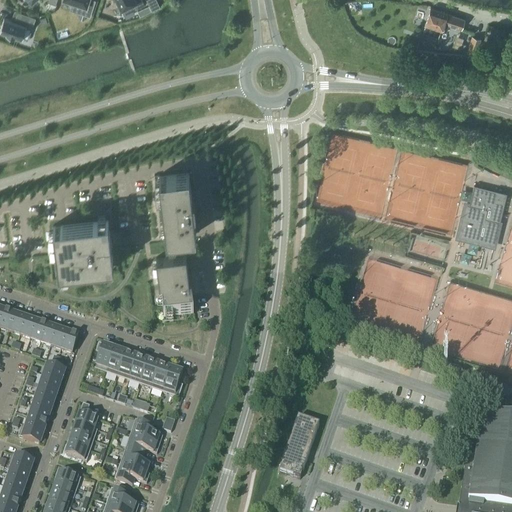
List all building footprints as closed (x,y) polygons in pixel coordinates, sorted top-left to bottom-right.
[(65,0),(71,2),(82,5),(79,14),(90,17),(95,1),(92,0),(65,0)] [(116,0),(122,10),(134,4),(137,11),(145,7),(141,0),(116,0)] [(159,7),(155,0),(148,0),(147,1),(151,11),(159,7)] [(148,13),(145,8),(137,12),(140,17),(148,13)] [(430,8),(424,25),(441,31),(446,32),(448,25),(461,29),(464,20),(430,8)] [(4,18),(0,28),(0,31),(6,34),(5,35),(14,38),(15,37),(22,39),(26,27),(32,29),(35,19),(17,13),(14,22),(4,18)] [(466,52),(475,55),(480,40),(472,37),(466,52)] [(159,175),(160,187),(166,238),(196,234),(193,214),(196,214),(195,207),(194,199),(193,192),(191,192),(189,172),(159,175)] [(459,236),(484,241),(494,244),(507,193),(474,186),(469,206),(466,205),(459,236)] [(113,265),(109,232),(108,219),(53,226),(58,271),(113,265)] [(460,262),(481,264),(481,261),(472,260),(473,255),(461,253),(460,262)] [(156,258),(161,301),(163,320),(193,316),(191,296),(193,296),(192,289),(193,289),(192,281),(191,281),(191,274),(188,274),(186,254),(156,258)] [(0,328),(0,329),(10,333),(16,316),(5,313),(0,328)] [(10,333),(20,337),(26,320),(16,316),(10,333)] [(20,337),(30,340),(36,323),(26,320),(20,337)] [(30,340),(40,344),(46,327),(36,323),(30,340)] [(40,344),(51,347),(56,330),(46,327),(40,344)] [(51,347),(61,351),(67,334),(56,330),(51,347)] [(67,334),(61,351),(71,355),(77,338),(67,334)] [(94,370),(106,374),(114,350),(98,345),(95,354),(99,355),(94,370)] [(106,374),(117,378),(125,354),(114,350),(106,374)] [(425,352),(422,362),(428,363),(430,354),(429,353),(425,352)] [(117,378),(128,382),(137,358),(125,354),(117,378)] [(128,382),(140,386),(148,362),(137,358),(128,382)] [(140,386),(151,390),(159,366),(148,362),(140,386)] [(151,390),(163,394),(171,369),(171,368),(170,370),(159,366),(151,390)] [(47,367),(43,377),(60,383),(64,373),(47,367)] [(171,369),(163,394),(178,399),(182,387),(179,386),(183,373),(171,369)] [(43,377),(40,388),(57,393),(60,383),(43,377)] [(40,388),(36,398),(53,404),(57,393),(40,388)] [(87,393),(98,397),(100,392),(88,388),(87,393)] [(36,398),(33,408),(50,414),(53,404),(36,398)] [(75,424),(75,425),(93,431),(94,431),(97,421),(86,417),(89,408),(83,405),(76,425),(75,424)] [(33,408),(29,418),(46,424),(50,414),(33,408)] [(511,511),(511,417),(481,412),(477,442),(469,441),(458,507),(460,507),(459,511),(511,511)] [(29,418),(26,428),(43,434),(46,424),(29,418)] [(279,474),(287,476),(290,477),(300,481),(302,473),(306,463),(311,450),(319,426),(298,419),(279,474)] [(135,423),(130,437),(159,447),(162,438),(150,434),(152,428),(151,427),(135,421),(134,422),(135,423)] [(71,435),(93,443),(97,432),(94,431),(93,431),(75,425),(73,431),(74,431),(73,435),(71,435)] [(26,428),(22,427),(18,438),(39,445),(43,434),(26,428)] [(68,445),(90,453),(93,443),(71,435),(69,441),(70,442),(69,445),(68,445)] [(130,437),(125,451),(142,457),(144,451),(156,456),(159,447),(130,437)] [(90,453),(68,445),(64,456),(86,464),(87,463),(90,453)] [(125,451),(120,466),(146,475),(149,466),(140,463),(142,457),(125,451)] [(8,467),(12,469),(12,468),(29,474),(33,463),(12,456),(8,467)] [(146,475),(120,466),(115,480),(114,481),(132,487),(134,481),(146,485),(149,476),(146,475)] [(12,469),(8,478),(25,484),(29,474),(12,468),(12,469)] [(58,473),(55,483),(77,491),(80,481),(81,480),(58,473)] [(8,478),(5,489),(22,495),(25,484),(8,478)] [(53,487),(51,493),(70,500),(73,501),(77,491),(55,483),(54,484),(56,484),(54,488),(53,487)] [(22,495),(5,489),(1,499),(18,505),(22,495)] [(111,491),(106,506),(124,511),(136,511),(139,507),(126,503),(128,496),(111,490),(111,491)] [(50,497),(47,504),(66,510),(70,500),(51,493),(51,494),(52,494),(51,498),(50,497)] [(0,503),(0,509),(7,511),(15,511),(18,505),(1,499),(0,503)]
